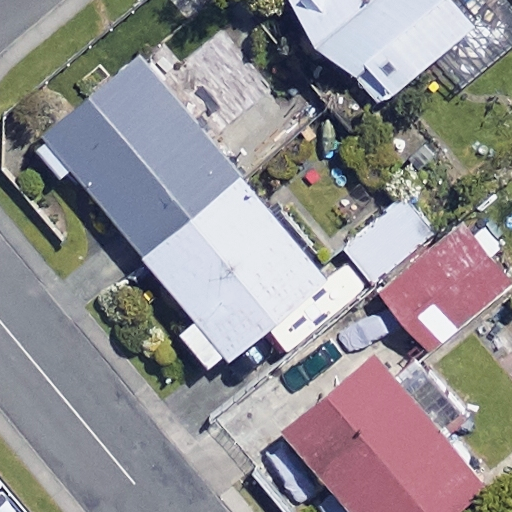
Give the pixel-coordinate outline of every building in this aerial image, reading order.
[(306,0),(389,102),(484,25),(464,0),(306,0)] [(335,279),(149,55),(55,133),(207,317),(190,331),(223,371),(335,279)] [(439,232),(408,195),(350,244),(380,281),(439,232)] [(511,283),(511,268),(466,220),(393,289),(446,345),(511,283)] [(464,511),(494,488),(385,356),(295,430),(362,511),(464,511)]
